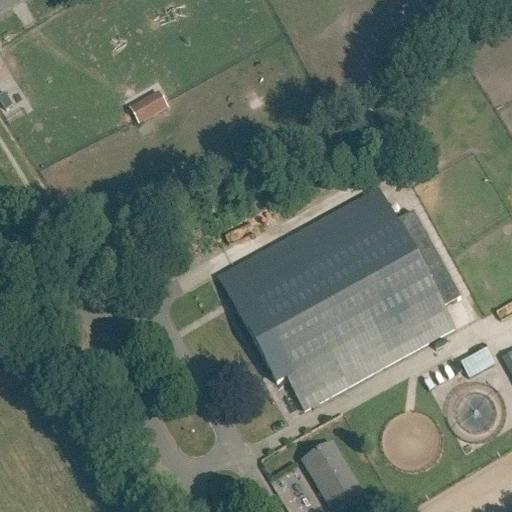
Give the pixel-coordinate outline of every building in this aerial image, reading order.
[(263,108),(254,90),(241,96),(250,115),(263,108)] [(169,114),(160,98),(131,114),(140,130),(169,114)] [(443,312),(460,303),(413,216),(395,226),(378,194),(219,282),(277,388),(287,383),(305,415),(454,333),(443,312)] [(485,353),(460,367),(469,383),(494,369),(485,353)] [(511,383),(511,357),(501,363),(511,383)] [(331,449),(303,466),(330,511),(342,511),(362,500),(331,449)]
